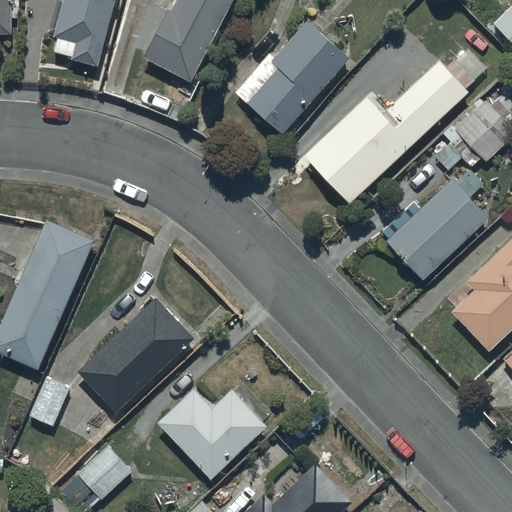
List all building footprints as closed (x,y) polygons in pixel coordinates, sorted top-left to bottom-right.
[(0,0),(0,35),(14,36),(14,0),(0,0)] [(98,67),(116,0),(63,0),(53,37),(58,39),(55,53),(74,58),(73,61),(98,67)] [(232,0),(179,0),(174,11),(169,9),(145,57),(193,80),(232,0)] [(511,3),(492,23),(511,42),(511,3)] [(272,64),(267,69),(260,64),(236,93),(285,135),(349,58),(307,21),(272,64)] [(366,96),(304,155),(350,204),(470,94),(465,90),(488,69),(469,48),(447,68),(442,62),(390,110),(384,115),(366,96)] [(511,140),(511,101),(505,94),(492,104),(489,100),(485,103),(481,99),(443,133),(452,142),(435,156),(449,171),(463,159),(472,168),(483,157),(488,162),(511,140)] [(451,179),(421,208),(415,201),(384,231),(390,238),(386,242),(423,279),(488,217),(470,199),(484,185),(469,170),(455,183),(451,179)] [(0,352),(40,369),(94,241),(46,221),(0,329),(0,352)] [(511,238),(466,281),(474,289),(450,311),(487,350),(511,327),(511,238)] [(117,411),(192,338),(155,298),(79,372),(117,411)] [(511,369),(511,351),(503,360),(511,369)] [(70,386),(47,376),(30,415),(54,425),(70,386)] [(195,387),(158,423),(211,479),(267,427),(232,389),(213,407),(195,387)] [(131,472),(109,446),(78,473),(101,499),(131,472)] [(265,494),(247,511),(341,511),(352,502),(316,464),(274,503),(265,494)] [(76,511),(57,492),(35,511),(36,511),(76,511)] [(212,511),(202,501),(190,511),(212,511)]
